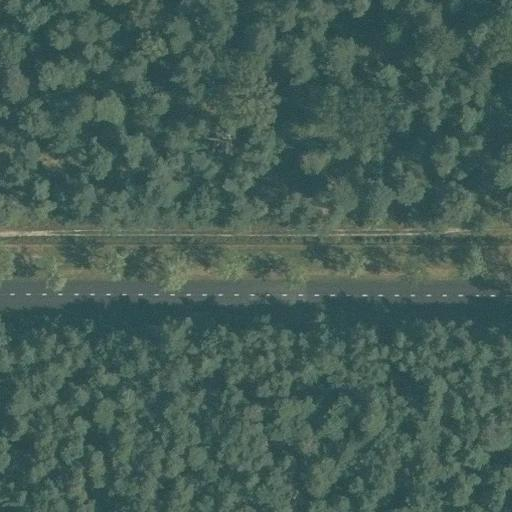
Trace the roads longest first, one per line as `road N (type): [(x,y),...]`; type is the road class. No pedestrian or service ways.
road 1 (unclassified): [(511,295),(0,294)]
road 2 (track): [(0,230),(511,229)]
